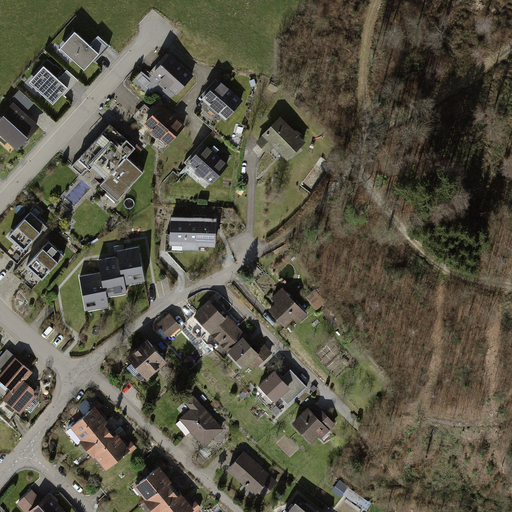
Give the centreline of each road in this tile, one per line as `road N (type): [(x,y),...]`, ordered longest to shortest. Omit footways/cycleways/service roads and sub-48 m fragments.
road 1 (residential): [(0,205),(157,26)]
road 2 (track): [(511,286),(459,274),(422,250),(353,159)]
road 3 (residential): [(212,279),(358,425)]
road 4 (residential): [(89,371),(238,511)]
road 5 (track): [(362,146),(511,47)]
road 6 (residential): [(89,371),(140,322),(212,279)]
road 7 (track): [(362,146),(363,58),(376,0)]
road 8 (track): [(283,238),(362,146)]
